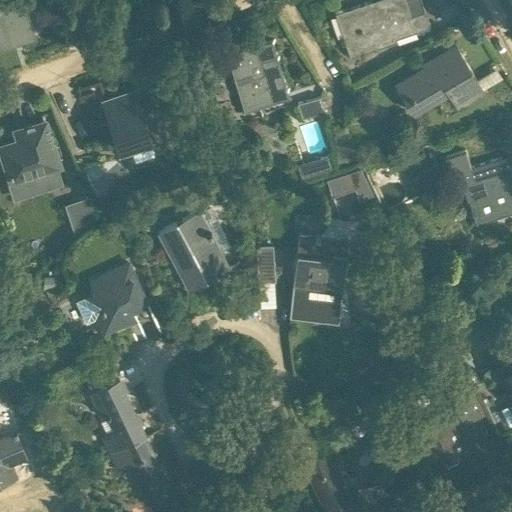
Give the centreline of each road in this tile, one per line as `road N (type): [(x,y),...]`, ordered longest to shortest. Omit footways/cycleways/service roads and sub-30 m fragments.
road 1 (residential): [(246,446),(177,430),(153,385),(161,361),(192,337),(240,320),(266,343),(277,385),(264,420)]
road 2 (residential): [(0,87),(236,4)]
